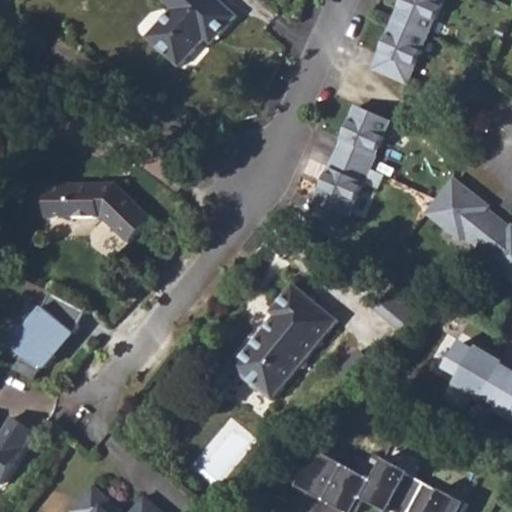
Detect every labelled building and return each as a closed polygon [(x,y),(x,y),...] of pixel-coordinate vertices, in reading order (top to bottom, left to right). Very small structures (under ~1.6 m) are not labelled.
[(148,38),(181,67),(209,38),(214,43),(240,15),(222,0),(167,0),(175,8),(148,38)] [(447,0),(407,0),(398,21),(432,35),(447,0)] [(432,35),(398,21),(376,70),(409,85),(432,35)] [(394,123),(361,108),(340,155),(374,169),(394,123)] [(75,133),(49,119),(36,143),(62,157),(75,133)] [(374,169),(340,155),(319,203),(324,206),(318,219),(341,229),(347,216),(352,218),(374,169)] [(491,207),(456,180),(429,214),(464,241),(466,239),(478,248),(501,219),(488,210),(491,207)] [(48,188),(48,221),(106,221),(132,245),(155,221),(127,194),(112,188),(48,188)] [(511,228),(501,219),(478,248),(490,258),(488,260),(491,263),(511,242),(511,228)] [(511,242),(491,263),(511,279),(511,242)] [(235,367),(275,400),(341,320),(295,283),(272,311),(277,316),(235,367)] [(54,294),(44,313),(31,333),(27,330),(14,347),(31,359),(22,373),(41,383),(48,370),(51,372),(76,336),(89,312),(54,294)] [(511,371),(496,362),(497,360),(480,350),(478,352),(464,344),(449,370),(463,378),(457,387),(483,403),(486,399),(511,413),(511,371)] [(0,490),(38,434),(15,419),(5,434),(0,430),(0,490)] [(392,511),(410,511),(426,484),(403,471),(404,469),(386,459),(374,480),(319,450),(299,486),(310,492),(311,490),(345,509),(344,511),(345,511),(357,511),(364,499),(382,509),(383,506),(392,511)] [(449,497),(426,484),(410,511),(463,511),(468,504),(450,494),(449,497)] [(76,511),(162,511),(147,499),(136,511),(123,511),(96,489),(76,511)]
